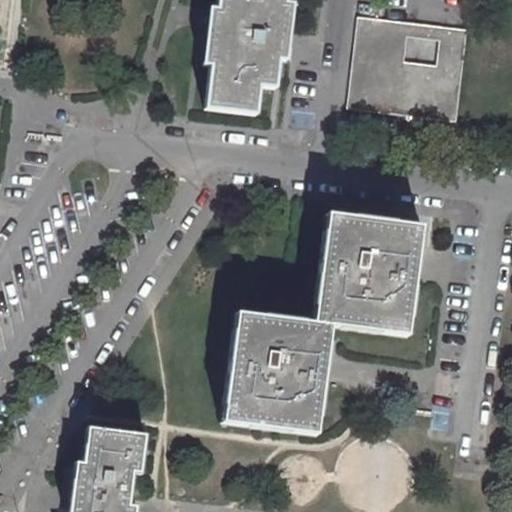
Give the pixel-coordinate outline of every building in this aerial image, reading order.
[(217,0),(204,110),(255,116),(259,88),(275,90),(284,0),(217,0)] [(62,1),(61,15),(79,17),(80,3),(62,1)] [(358,18),(346,110),(396,116),(403,63),(406,38),(408,24),(358,18)] [(408,24),(406,38),(439,42),(440,27),(408,24)] [(435,67),(429,119),(455,122),(466,30),(440,27),(439,42),(435,67)] [(403,63),(396,116),(429,119),(435,67),(403,63)] [(323,218),(310,327),(327,328),(403,339),(418,230),(323,218)] [(234,316),(218,425),(314,437),(327,328),(310,327),(234,316)] [(143,438),(86,430),(81,466),(74,465),(67,511),(133,511),(134,509),(126,508),(130,473),(138,474),(143,438)]
